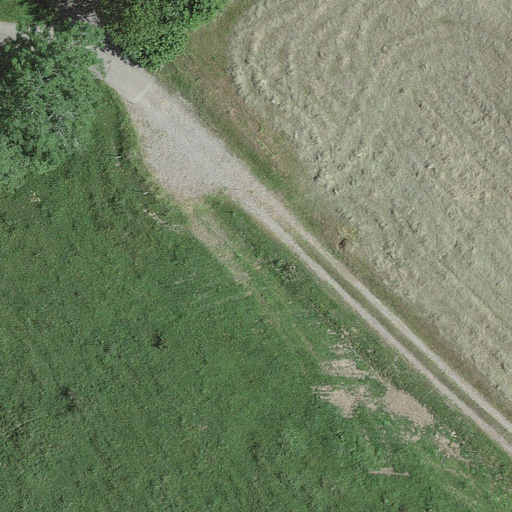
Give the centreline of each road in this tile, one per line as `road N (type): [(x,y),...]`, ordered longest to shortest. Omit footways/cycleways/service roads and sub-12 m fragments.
road 1 (track): [(266,199),(511,444)]
road 2 (unclassified): [(0,35),(86,54),(154,95),(266,199)]
